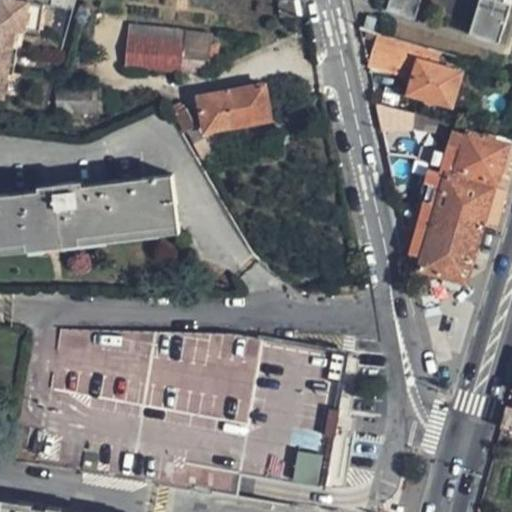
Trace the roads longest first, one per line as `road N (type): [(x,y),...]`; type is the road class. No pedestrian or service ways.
road 1 (residential): [(329,0),(417,430),(461,443)]
road 2 (unknown): [(315,327),(231,243),(206,185),(168,136),(88,158),(0,145)]
road 3 (primary): [(461,443),(511,288)]
